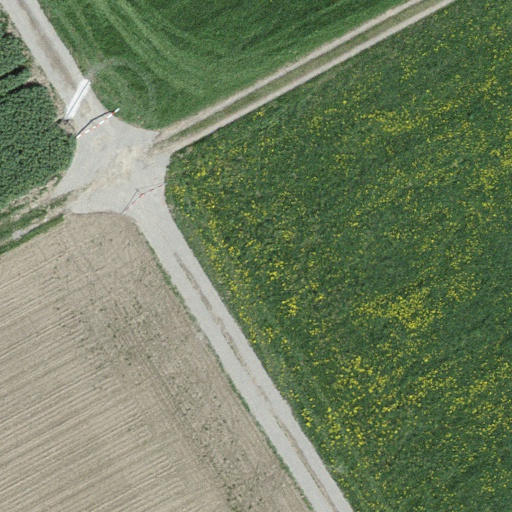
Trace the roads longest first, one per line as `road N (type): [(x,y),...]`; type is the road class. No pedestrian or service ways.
road 1 (track): [(342,511),(28,0)]
road 2 (track): [(0,232),(436,0)]
